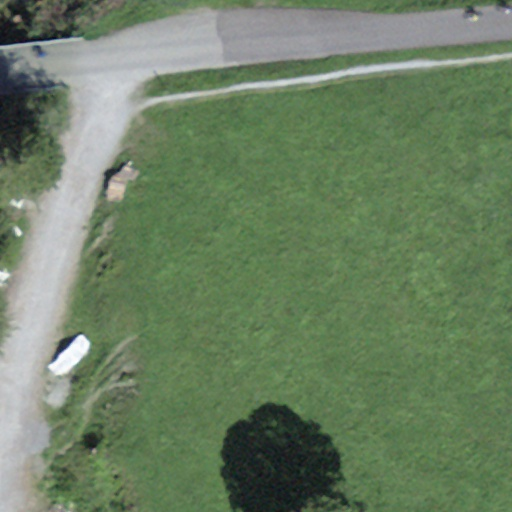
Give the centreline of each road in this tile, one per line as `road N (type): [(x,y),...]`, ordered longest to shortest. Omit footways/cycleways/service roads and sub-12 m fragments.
road 1 (unclassified): [(511,19),(0,69)]
road 2 (track): [(0,504),(46,293),(103,104)]
